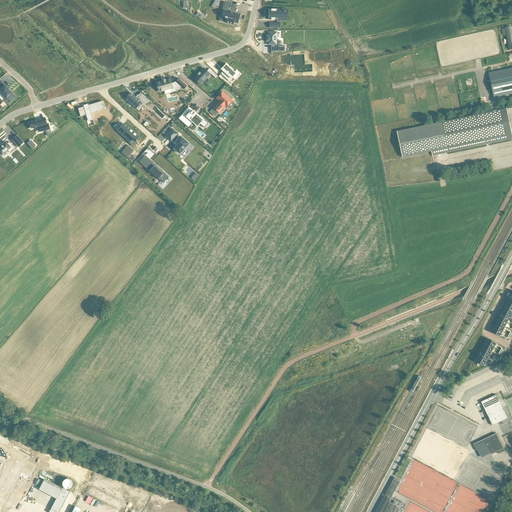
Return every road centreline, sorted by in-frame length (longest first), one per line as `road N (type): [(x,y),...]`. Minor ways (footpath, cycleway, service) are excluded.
road 1 (tertiary): [(511,255),(369,511)]
road 2 (unclassified): [(247,511),(206,486),(0,405)]
road 3 (residential): [(101,87),(192,173)]
